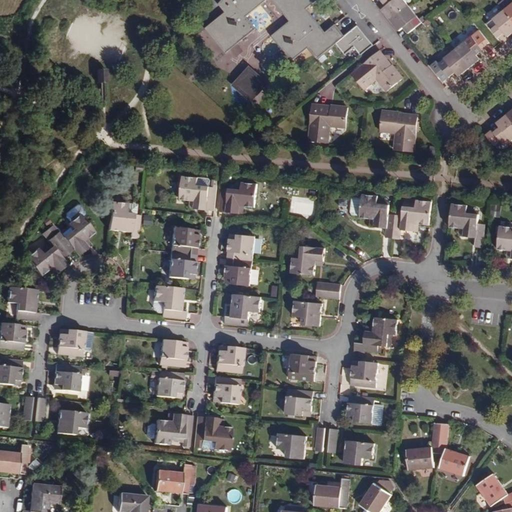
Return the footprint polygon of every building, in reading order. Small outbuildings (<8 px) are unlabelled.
[(223,0),(219,5),(226,13),(205,29),(226,55),(257,30),(247,18),(269,0),(272,0),(291,22),(272,37),(293,62),(309,49),(318,60),(338,45),(346,56),(356,49),(362,56),(375,46),(358,25),(349,33),(351,35),(348,38),(346,35),(337,24),(327,32),(307,9),(317,1),(316,0),(223,0)] [(386,0),(384,0),(382,2),(387,8),(391,5),(386,0)] [(391,21),(410,6),(404,0),(386,0),(391,5),(387,8),(383,11),(391,21)] [(511,0),(502,9),(511,21),(511,0)] [(410,6),(391,21),(400,32),(404,29),(407,26),(413,32),(423,23),(410,6)] [(507,38),(511,33),(511,21),(502,9),(484,24),(494,35),(500,30),(503,33),(507,38)] [(409,35),(413,32),(407,26),(404,29),(409,35)] [(494,35),(496,38),(503,33),(500,30),(494,35)] [(453,49),(468,69),(480,60),(476,55),(473,52),(479,48),(469,36),(453,49)] [(458,77),(468,69),(453,49),(435,64),(445,75),(452,70),(454,73),(458,77)] [(392,66),(380,51),(378,53),(390,67),(392,66)] [(403,79),(392,66),(390,67),(378,53),(352,74),(365,91),(379,80),(387,91),(403,79)] [(270,84),(250,66),(232,85),(252,103),(270,84)] [(106,82),(106,68),(95,69),(95,83),(106,82)] [(448,78),(454,73),(452,70),(445,75),(448,78)] [(349,109),(334,107),(333,110),(313,107),(310,142),(330,144),(332,128),(347,129),(349,109)] [(419,115),(383,111),(380,132),(396,133),(395,149),(415,151),(419,115)] [(511,140),(511,118),(508,113),(498,121),(501,125),(504,129),(497,134),(507,145),(511,140)] [(504,129),(501,125),(495,131),(497,134),(504,129)] [(179,200),(190,201),(194,201),(194,210),(214,211),(217,181),(214,181),(213,187),(209,187),(197,185),(196,185),(197,178),(182,176),(179,200)] [(197,185),(209,187),(210,179),(197,178),(196,185),(197,185)] [(220,212),(240,215),(241,206),(246,207),(257,208),(259,184),(242,182),(242,186),(242,190),(230,189),(222,188),(220,212)] [(396,239),(398,210),(394,210),(394,214),(391,214),(392,206),(379,205),(379,201),(379,198),(364,196),(362,220),(373,221),(377,221),(376,229),(390,230),(390,239),(396,239)] [(398,210),(396,239),(404,240),(405,232),(415,232),(416,225),(421,225),(431,226),(433,202),(417,201),(417,204),(417,208),(405,207),(404,215),(401,215),(402,211),(398,210)] [(485,247),(487,223),(480,222),(481,213),(468,212),(468,208),(469,204),(453,203),(451,227),(461,228),(466,228),(465,236),(478,237),(477,247),(485,247)] [(128,207),(111,205),(108,233),(118,234),(118,231),(124,232),(124,235),(133,236),(132,241),(138,241),(140,218),(136,217),(127,217),(128,207)] [(136,208),(128,207),(127,217),(136,217),(136,208)] [(55,226),(50,231),(69,256),(75,252),(79,258),(91,250),(86,244),(89,241),(97,235),(83,215),(70,225),(72,228),(75,231),(65,238),(61,232),(60,233),(55,226)] [(511,225),(500,225),(498,248),(508,249),(511,249),(511,225)] [(72,228),(63,235),(65,238),(75,231),(72,228)] [(173,229),(171,254),(197,257),(198,237),(191,236),(192,231),(173,229)] [(63,261),(69,256),(50,231),(44,235),(50,243),(50,245),(53,248),(43,256),(40,252),(38,249),(26,258),(41,278),(49,271),(53,268),(58,275),(68,267),(63,261)] [(228,260),(254,262),(256,236),(238,235),(238,240),(230,239),(228,260)] [(50,245),(40,252),(43,256),(53,248),(50,245)] [(326,249),(301,246),(300,259),(297,259),(293,258),(291,274),(315,276),(316,266),(316,261),(324,262),(326,249)] [(195,277),(197,257),(171,254),(168,279),(187,281),(187,276),(195,277)] [(251,288),(254,262),(228,260),(226,280),(234,281),(233,286),(251,288)] [(53,268),(49,271),(54,278),(58,275),(53,268)] [(317,290),(340,292),(341,285),(318,283),(317,290)] [(17,319),(40,321),(41,313),(36,313),(37,304),(34,304),(35,298),(38,298),(39,290),(11,288),(9,303),(18,304),(17,319)] [(182,299),(183,292),(155,289),(153,305),(163,306),(162,319),(186,322),(186,315),(180,315),(181,305),(179,305),(180,299),(182,299)] [(340,300),(340,292),(317,290),(316,298),(340,300)] [(235,297),(234,306),(238,306),(237,311),(234,311),(233,319),(227,318),(227,326),(250,328),(251,314),(262,315),(263,299),(235,297)] [(323,313),(324,304),(296,301),(294,318),(304,318),(303,326),(321,328),(322,318),(319,318),(320,313),(323,313)] [(355,343),(354,351),(378,353),(379,346),(388,347),(388,334),(392,335),(397,335),(398,319),(374,317),(373,328),(373,332),(365,331),(363,344),(355,343)] [(0,348),(24,351),(26,331),(18,330),(19,325),(0,323),(0,327),(0,348)] [(59,337),(59,340),(58,357),(85,359),(87,341),(87,333),(69,332),(69,337),(59,337)] [(94,342),(95,334),(87,333),(87,341),(94,342)] [(185,369),(187,348),(179,348),(179,343),(161,341),(159,366),(185,369)] [(245,349),(227,347),(226,352),(219,352),(219,355),(216,372),(242,375),(245,349)] [(288,380),(315,382),(317,365),(317,362),(309,361),(309,356),(291,354),(288,380)] [(13,384),(21,385),(23,364),(0,361),(0,388),(13,389),(13,384)] [(352,366),(351,386),(377,389),(379,363),(361,361),(361,367),(352,366)] [(63,389),(62,394),(80,396),(83,371),(57,368),(54,388),(63,389)] [(174,394),(182,395),(184,375),(159,372),(156,398),(174,399),(174,394)] [(242,381),(215,378),(213,398),(221,398),(221,404),(239,406),(242,381)] [(303,412),(312,413),(314,392),(287,389),(285,416),(287,416),(287,419),(295,420),(295,417),(303,417),(303,412)] [(355,417),(355,422),(374,424),(376,398),(350,395),(348,416),(355,417)] [(29,424),(32,401),(24,400),(21,423),(29,424)] [(45,402),(37,401),(35,425),(43,425),(45,402)] [(0,431),(7,432),(7,422),(5,421),(5,417),(8,417),(9,408),(0,407),(0,431)] [(87,416),(59,413),(58,422),(61,422),(61,428),(58,427),(57,437),(75,439),(76,431),(86,432),(87,416)] [(169,448),(169,444),(170,440),(181,441),(183,442),(182,450),(189,450),(192,418),(171,416),(170,424),(165,423),(155,422),(154,426),(153,441),(153,442),(153,446),(169,448)] [(196,450),(203,451),(203,443),(216,444),(215,452),(215,453),(231,454),(233,430),(224,429),(225,422),(219,421),(218,420),(199,418),(196,450)] [(438,454),(442,423),(434,422),(432,447),(407,452),(411,473),(435,467),(433,453),(438,454)] [(449,424),(442,423),(438,454),(444,454),(439,468),(464,476),(470,457),(447,449),(449,424)] [(153,441),(154,426),(149,426),(146,429),(145,437),(147,441),(153,442),(153,441)] [(323,451),(326,428),(317,427),(315,450),(323,451)] [(340,429),(333,428),(330,451),(338,452),(340,429)] [(305,460),(306,450),(304,449),(304,445),(307,445),(308,436),(279,434),(278,450),(288,451),(287,459),(305,460)] [(376,443),(349,441),(348,450),(351,450),(350,456),(347,455),(347,465),(365,466),(366,459),(375,460),(376,443)] [(20,453),(0,450),(0,471),(26,474),(29,444),(21,443),(20,453)] [(203,451),(215,452),(216,444),(203,443),(203,451)] [(191,466),(184,465),(183,475),(158,472),(155,492),(188,496),(191,466)] [(503,499),(505,504),(511,501),(511,492),(508,494),(494,474),(477,486),(491,506),(503,499)] [(352,482),(345,481),(344,490),(320,487),(317,507),(348,511),(352,482)] [(21,511),(47,511),(49,504),(58,505),(60,487),(32,484),(30,511),(22,511),(21,511)] [(379,511),(391,495),(375,484),(361,505),(370,511),(379,511)] [(145,511),(147,495),(119,493),(118,511),(127,511),(145,511)] [(511,511),(511,501),(505,504),(507,509),(495,511),(511,511)]
